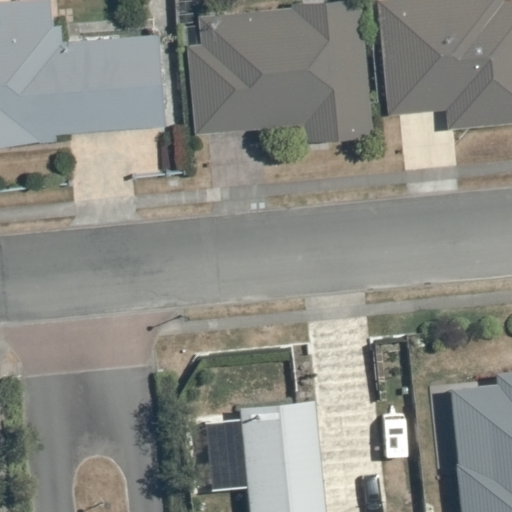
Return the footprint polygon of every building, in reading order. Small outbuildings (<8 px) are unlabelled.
[(50,35),(47,0),(0,0),(0,135),(50,132),(50,126),(158,119),(152,29),(50,35)] [(208,33),(184,35),(186,61),(192,127),(300,117),(302,132),(368,126),(356,0),(298,0),(206,8),(208,33)] [(511,0),(376,0),(384,106),(444,102),(445,119),(511,114),(511,0)] [(511,511),(511,374),(438,381),(449,511),(511,511)] [(315,511),(303,398),(229,406),(240,511),(315,511)]
